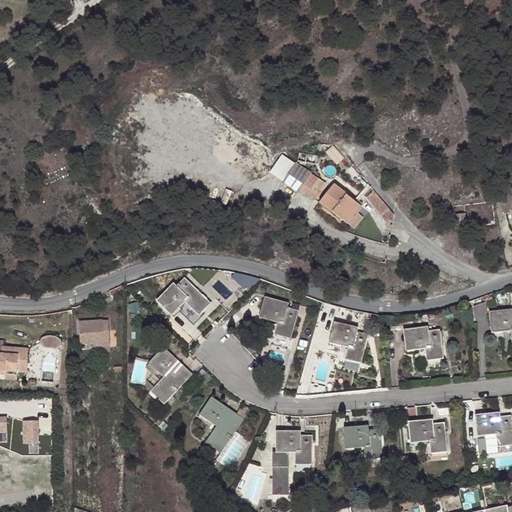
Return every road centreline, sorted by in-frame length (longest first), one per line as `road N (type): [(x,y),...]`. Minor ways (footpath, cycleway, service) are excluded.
road 1 (tertiary): [(511,277),(443,301),(386,307),(232,262),(183,260),(44,305),(0,304)]
road 2 (residential): [(511,386),(286,404),(258,392),(209,342)]
road 3 (track): [(174,153),(284,198),(368,249),(405,257),(433,250)]
